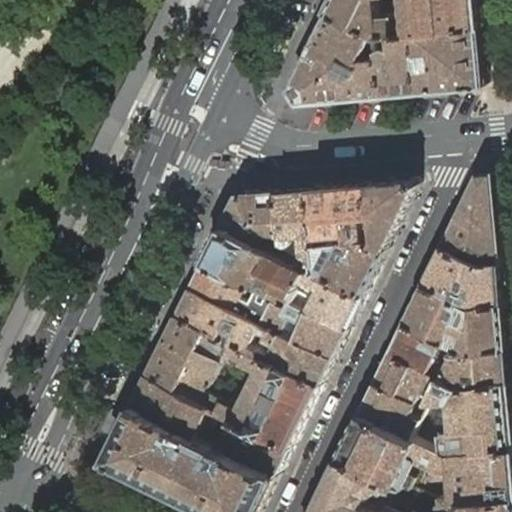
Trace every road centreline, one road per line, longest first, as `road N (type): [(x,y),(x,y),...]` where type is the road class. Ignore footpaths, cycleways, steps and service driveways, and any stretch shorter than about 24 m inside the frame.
road 1 (secondary): [(232,1),(5,467)]
road 2 (residential): [(456,132),(459,167),(290,511)]
road 3 (secondary): [(35,482),(213,124)]
road 4 (tertiary): [(213,124),(253,145),(456,132)]
road 5 (secondary): [(213,124),(275,0)]
road 6 (tertiary): [(232,1),(209,97),(213,124)]
